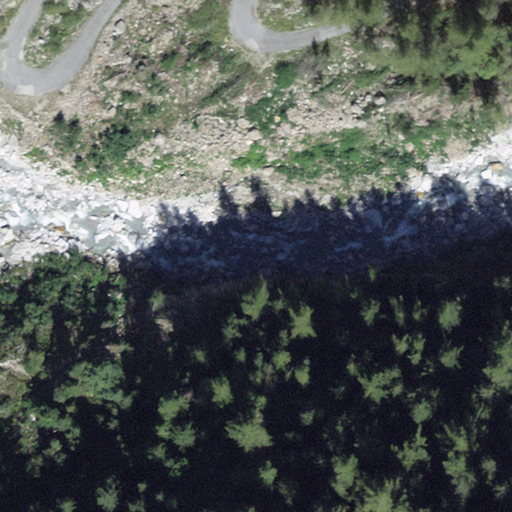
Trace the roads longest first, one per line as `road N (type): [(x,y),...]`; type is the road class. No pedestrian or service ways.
road 1 (track): [(120,0),(55,85),(29,89),(14,66),(44,0)]
road 2 (track): [(430,0),(369,29),(293,49),(262,40),(251,22),(255,0)]
